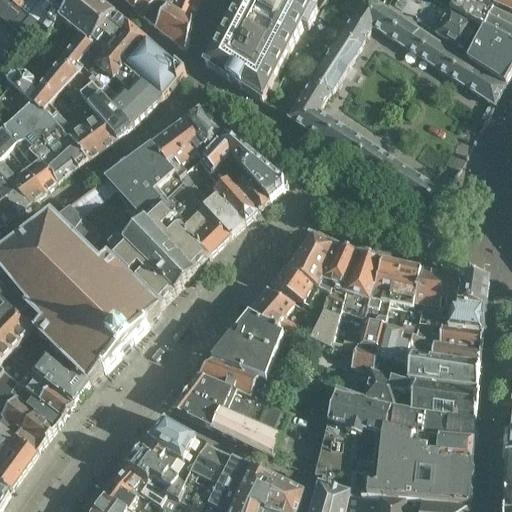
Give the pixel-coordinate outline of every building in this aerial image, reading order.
[(14,4),(9,0),(0,0),(0,17),(1,19),(14,4)] [(13,87),(33,106),(43,115),(45,113),(85,72),(78,67),(97,46),(94,44),(117,17),(95,0),(77,0),(64,17),(60,21),(81,38),(37,93),(34,91),(36,88),(36,82),(27,75),(20,76),(18,78),(14,75),(7,82),(13,87)] [(16,0),(14,4),(21,10),(28,0),(41,0),(45,3),(47,0),(16,0)] [(47,0),(45,3),(54,10),(53,13),(55,14),(50,19),(37,9),(30,17),(35,21),(50,33),(64,17),(77,0),(47,0)] [(123,0),(122,2),(135,13),(142,0),(123,0)] [(142,0),(135,13),(144,21),(145,21),(147,18),(157,3),(158,1),(156,0),(142,0)] [(168,9),(157,32),(181,51),(182,52),(183,51),(186,51),(193,21),(173,10),(176,4),(174,2),(175,0),(158,0),(158,1),(157,3),(168,9)] [(175,0),(177,1),(176,4),(173,10),(193,21),(194,20),(199,8),(185,0),(175,0)] [(185,0),(199,8),(202,0),(185,0)] [(264,106),(265,105),(267,101),(304,29),(310,32),(320,14),(314,11),(319,0),(242,0),(207,68),(211,71),(211,70),(231,84),(232,84),(233,85),(234,84),(240,88),(239,89),(241,90),(240,90),(243,92),(244,92),(262,103),(261,104),(264,106)] [(368,0),(366,0),(298,106),(289,120),(437,217),(447,198),(320,115),(333,96),(334,97),(345,79),(352,68),(363,50),(362,50),(374,31),(439,74),(496,110),(508,90),(469,65),(469,64),(454,54),(445,49),(385,9),(379,6),(379,7),(368,0)] [(383,0),(379,6),(385,9),(445,49),(448,44),(437,38),(451,14),(430,0),(390,0),(389,0),(383,0)] [(477,30),(486,33),(511,46),(511,22),(495,14),(480,7),(477,5),(466,0),(430,0),(451,14),(477,30)] [(511,0),(479,0),(478,3),(511,18),(511,0)] [(147,18),(145,21),(154,29),(153,29),(157,32),(168,9),(157,3),(147,18)] [(14,4),(1,19),(22,36),(35,21),(21,10),(14,4)] [(472,58),(469,64),(469,65),(508,90),(511,82),(511,46),(486,33),(478,48),(468,43),(477,30),(451,14),(437,38),(448,44),(445,49),(454,54),(456,49),(463,53),(472,58)] [(94,44),(97,46),(99,47),(106,39),(114,45),(130,27),(117,17),(94,44)] [(50,33),(35,21),(22,36),(37,48),(50,33)] [(130,27),(114,45),(95,68),(115,85),(116,84),(150,44),(148,43),(147,43),(135,33),(135,32),(134,31),(130,28),(130,27)] [(150,44),(116,84),(129,94),(140,83),(164,103),(172,94),(175,97),(182,88),(179,86),(187,76),(163,56),(150,44)] [(81,99),(91,109),(99,120),(118,144),(134,132),(110,107),(102,97),(107,92),(84,73),(80,77),(89,85),(85,89),(88,92),(81,99)] [(124,94),(123,95),(148,119),(164,103),(140,83),(129,94),(127,97),(124,94)] [(102,97),(110,107),(134,132),(148,119),(123,95),(117,100),(108,91),(107,92),(102,97)] [(5,130),(0,135),(0,165),(16,149),(18,146),(27,144),(34,151),(30,155),(40,164),(43,162),(60,187),(80,172),(89,165),(77,149),(70,140),(62,131),(69,125),(51,107),(45,113),(43,115),(33,106),(5,130)] [(278,108),(276,112),(289,120),(298,106),(280,109),(278,108)] [(198,117),(187,125),(209,156),(226,137),(223,134),(221,132),(220,132),(204,117),(198,117)] [(99,120),(70,140),(77,149),(89,165),(118,144),(99,120)] [(187,125),(168,139),(189,165),(198,158),(204,163),(209,156),(187,125)] [(243,173),(255,162),(226,137),(209,156),(204,163),(202,165),(213,177),(216,175),(232,161),(237,167),(243,173)] [(168,139),(154,150),(176,177),(176,178),(182,183),(188,177),(184,170),(189,165),(168,139)] [(34,169),(28,173),(47,197),(60,187),(43,162),(40,164),(30,155),(34,151),(27,144),(18,146),(16,149),(34,169)] [(154,150),(108,183),(111,186),(110,187),(118,195),(139,218),(145,225),(148,223),(164,206),(156,196),(168,185),(176,178),(176,177),(154,150)] [(286,187),(255,162),(243,173),(272,207),(286,195),(286,187)] [(0,180),(3,184),(8,188),(15,194),(16,193),(32,208),(47,197),(28,173),(19,179),(3,163),(0,165),(0,180)] [(245,186),(239,190),(238,191),(260,216),(272,207),(243,173),(237,167),(233,172),(245,186)] [(203,184),(216,197),(246,229),(260,216),(238,191),(239,190),(231,182),(227,179),(219,186),(204,171),(196,177),(203,184)] [(184,186),(201,204),(206,210),(205,212),(232,241),(246,229),(216,197),(209,202),(197,189),(203,184),(196,177),(188,177),(182,183),(184,186)] [(176,178),(168,185),(176,194),(184,186),(182,183),(176,178)] [(3,184),(0,186),(0,202),(17,219),(32,208),(16,193),(15,194),(8,188),(3,184)] [(72,210),(74,212),(84,221),(118,195),(110,187),(107,184),(72,210)] [(0,226),(3,230),(17,219),(0,202),(0,226)] [(182,229),(182,228),(211,261),(231,242),(232,241),(205,212),(206,210),(201,204),(179,225),(182,229)] [(53,221),(0,262),(0,275),(30,311),(27,313),(43,329),(39,334),(38,333),(35,336),(77,377),(91,390),(93,388),(105,375),(106,376),(119,362),(125,355),(124,354),(130,347),(131,348),(134,344),(136,346),(151,331),(150,330),(151,329),(150,327),(155,323),(154,322),(157,318),(158,319),(163,314),(162,313),(163,312),(134,284),(128,278),(110,260),(108,262),(109,263),(103,268),(90,255),(96,249),(101,243),(101,240),(100,237),(84,221),(74,212),(73,213),(70,209),(53,221)] [(101,256),(108,262),(110,260),(125,246),(145,225),(139,218),(101,256)] [(177,297),(197,276),(148,223),(145,225),(125,246),(177,297)] [(313,241),(290,274),(320,292),(321,293),(332,299),(334,293),(337,286),(325,283),(339,253),(313,241)] [(362,260),(339,253),(325,283),(337,286),(334,293),(348,297),(349,295),(362,260)] [(384,266),(362,260),(349,295),(348,299),(371,306),(384,266)] [(403,271),(384,266),(371,306),(365,326),(385,331),(388,318),(390,307),(394,308),(403,271)] [(416,303),(423,275),(403,271),(394,308),(390,307),(388,318),(398,320),(401,309),(410,311),(414,312),(416,304),(416,303)] [(290,274),(274,291),(277,293),(306,308),(311,311),(320,292),(290,274)] [(0,275),(0,371),(11,360),(21,351),(35,336),(38,333),(39,334),(43,329),(27,313),(30,311),(0,275)] [(416,303),(416,304),(414,312),(410,311),(410,312),(406,319),(405,322),(423,325),(425,317),(430,317),(431,313),(437,313),(443,279),(428,277),(429,276),(423,275),(416,303)] [(443,279),(437,313),(431,313),(430,317),(425,317),(423,325),(405,322),(402,336),(414,340),(421,341),(423,331),(439,334),(440,332),(448,315),(453,315),(453,314),(457,314),(459,313),(460,310),(463,294),(461,293),(463,281),(444,278),(443,279)] [(463,294),(460,310),(486,314),(490,291),(490,290),(484,285),(467,283),(467,282),(463,281),(461,293),(463,294)] [(252,317),(251,317),(265,325),(283,332),(287,333),(284,337),(294,341),(296,334),(312,342),(315,337),(286,323),(293,308),(270,295),(252,317)] [(329,304),(325,317),(341,323),(344,309),(329,304)] [(443,332),(450,333),(450,334),(484,338),(484,337),(483,337),(486,314),(460,310),(459,313),(457,314),(453,314),(453,315),(448,315),(440,332),(443,332)] [(233,341),(214,365),(261,381),(268,384),(285,338),(281,336),(283,332),(265,325),(251,317),(233,341)] [(315,336),(312,343),(333,353),(341,357),(343,351),(336,349),(341,324),(323,318),(315,336)] [(362,340),(360,350),(381,355),(385,331),(365,326),(362,340)] [(406,386),(410,387),(418,388),(480,396),(482,371),(433,364),(410,360),(413,343),(414,340),(402,336),(388,331),(384,352),(382,352),(376,377),(406,386)] [(421,344),(441,348),(483,356),(484,338),(450,334),(450,333),(443,332),(440,332),(439,334),(423,331),(421,341),(421,344)] [(410,360),(433,364),(482,371),(483,356),(441,348),(421,344),(413,343),(410,360)] [(355,362),(352,372),(363,374),(366,375),(372,376),(373,375),(375,376),(380,359),(381,355),(360,350),(349,347),(344,359),(355,362)] [(21,351),(11,360),(31,377),(40,366),(21,351)] [(0,372),(20,387),(20,388),(35,400),(36,400),(65,423),(75,410),(39,382),(31,377),(30,376),(11,360),(0,371),(0,372)] [(35,379),(39,382),(75,410),(91,390),(77,377),(74,380),(49,360),(35,378),(35,379)] [(214,365),(201,381),(235,395),(274,411),(283,390),(268,384),(261,381),(214,365)] [(36,400),(35,400),(20,388),(20,387),(0,372),(0,385),(12,395),(18,400),(29,409),(36,400)] [(339,395),(365,403),(393,412),(413,416),(418,388),(410,387),(406,386),(376,377),(373,376),(372,377),(372,376),(366,375),(363,382),(345,376),(339,395)] [(201,381),(188,398),(226,415),(235,395),(201,381)] [(0,447),(4,450),(5,449),(13,455),(21,443),(18,441),(18,440),(0,427),(4,422),(2,419),(18,400),(12,395),(0,385),(0,447)] [(418,388),(413,416),(413,417),(477,426),(477,425),(480,396),(418,388)] [(274,411),(235,395),(226,415),(240,421),(255,428),(270,434),(283,440),(290,418),(274,411)] [(475,467),(474,466),(445,463),(445,467),(430,466),(428,466),(428,462),(426,463),(427,442),(416,440),(387,434),(393,412),(365,403),(339,395),(317,480),(324,481),(322,490),(351,499),(409,505),(424,507),(471,511),(475,467)] [(188,398),(175,415),(214,434),(223,415),(225,416),(226,415),(188,398)] [(44,450),(58,433),(36,417),(37,415),(29,409),(18,400),(2,419),(4,422),(0,427),(18,440),(18,441),(21,443),(40,457),(44,450)] [(393,412),(387,434),(416,440),(427,442),(433,442),(475,446),(477,426),(413,417),(413,416),(393,412)] [(223,415),(214,434),(231,442),(240,421),(226,415),(225,416),(223,415)] [(240,421),(231,442),(234,443),(234,442),(239,445),(238,445),(245,449),(255,428),(240,421)] [(154,444),(161,449),(171,454),(168,457),(170,458),(160,467),(186,489),(192,476),(208,447),(168,425),(157,439),(155,442),(154,442),(153,443),(154,444)] [(255,428),(245,449),(260,456),(270,434),(255,428)] [(270,434),(260,456),(275,463),(276,459),(283,440),(270,434)] [(474,466),(475,446),(433,442),(430,466),(445,467),(445,463),(474,466)] [(5,449),(4,450),(0,454),(0,487),(10,493),(10,492),(14,494),(40,457),(21,443),(13,455),(5,449)] [(154,444),(145,456),(160,467),(170,458),(168,457),(171,454),(161,449),(154,444)] [(208,447),(192,476),(186,489),(188,490),(180,506),(189,510),(193,502),(195,503),(202,489),(197,486),(200,480),(207,483),(222,454),(208,447)] [(222,454),(207,483),(215,487),(212,493),(216,495),(233,461),(234,460),(222,454)] [(131,471),(130,472),(151,487),(154,482),(166,489),(172,492),(173,493),(169,500),(170,500),(180,506),(188,490),(186,489),(160,467),(145,456),(144,455),(135,465),(136,465),(134,467),(134,468),(131,471)] [(233,461),(216,495),(210,508),(218,511),(232,511),(239,498),(253,470),(234,460),(233,461)] [(299,511),(305,496),(253,470),(239,498),(232,511),(299,511)] [(116,488),(117,488),(139,503),(142,498),(151,487),(130,472),(116,488)] [(142,498),(151,504),(162,511),(163,511),(170,500),(169,500),(173,493),(172,492),(166,489),(154,482),(151,487),(142,498)] [(133,511),(139,503),(117,488),(107,501),(124,511),(133,511)] [(348,511),(351,500),(351,499),(322,490),(315,511),(348,511)] [(0,491),(0,511),(3,511),(12,497),(0,491)] [(139,503),(133,511),(145,511),(151,504),(142,498),(139,503)] [(408,511),(409,505),(351,499),(351,500),(348,511),(470,511),(471,511),(424,507),(423,511),(408,511)] [(124,511),(107,501),(99,511),(124,511)] [(186,511),(187,511),(179,508),(168,503),(163,511),(162,511),(161,511),(186,511)]
